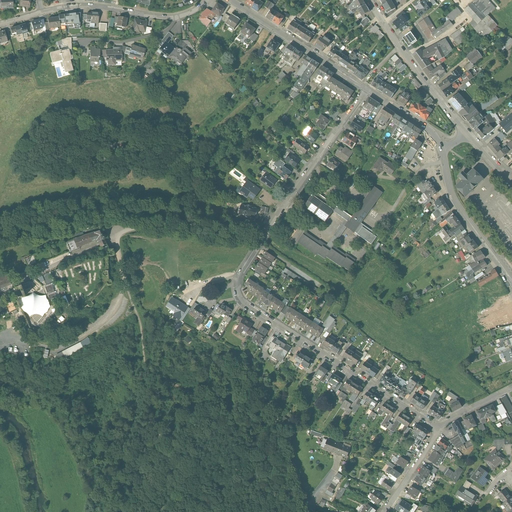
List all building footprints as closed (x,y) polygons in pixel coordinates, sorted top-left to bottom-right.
[(248,0),(246,4),(252,8),(257,0),(256,0),(248,0)] [(263,4),(257,0),(252,8),(258,12),(262,6),(263,4)] [(362,0),(359,0),(354,3),(356,5),(358,10),(366,5),(362,0)] [(391,0),(390,1),(383,5),(388,13),(394,10),(395,9),(393,5),(398,2),(396,0),(391,0)] [(474,0),(464,10),(474,20),(470,24),(484,39),(497,27),(487,16),(495,8),(487,0),(474,0)] [(421,8),(415,12),(419,17),(429,10),(425,4),(424,5),(423,3),(419,5),(421,8)] [(216,4),(208,17),(204,15),(199,20),(204,25),(208,22),(208,21),(210,22),(212,20),(213,21),(214,18),(213,18),(215,15),(219,18),(225,10),(216,4)] [(356,5),(350,9),(353,14),(358,10),(356,5)] [(366,5),(358,10),(361,14),(356,17),(358,19),(370,12),(368,8),(367,8),(366,5)] [(457,8),(446,17),(449,21),(451,23),(462,14),(457,8)] [(271,12),(267,18),(273,22),(278,14),(272,10),(271,12)] [(403,11),(396,16),(398,19),(401,16),(402,17),(405,14),(403,11)] [(91,15),(86,14),(86,15),(86,21),(85,23),(90,24),(90,21),(93,21),(98,22),(98,14),(91,13),(91,15)] [(230,17),(225,14),(221,20),(226,24),(228,21),(230,17)] [(284,18),(278,14),(273,22),(279,26),(284,18)] [(296,17),(292,14),(289,19),(288,19),(293,22),(294,20),(296,17)] [(234,16),(233,15),(232,15),(231,17),(230,17),(228,21),(226,24),(228,25),(228,26),(230,27),(234,29),(240,20),(239,20),(239,19),(237,18),(235,17),(234,16)] [(398,19),(393,23),(398,29),(399,29),(400,30),(405,25),(404,24),(406,22),(402,17),(401,16),(398,19)] [(427,17),(423,20),(428,28),(433,25),(427,17)] [(126,20),(118,18),(117,19),(116,25),(116,28),(124,29),(126,20)] [(367,18),(360,24),(364,28),(371,22),(367,18)] [(58,19),(47,20),(48,23),(49,29),(59,28),(59,27),(58,19)] [(294,20),(293,22),(288,30),(295,34),(299,26),(295,24),(296,21),(294,20)] [(423,20),(418,24),(428,39),(433,36),(431,34),(432,33),(428,28),(423,20)] [(40,21),(31,24),(33,32),(42,29),(41,25),(40,25),(40,21)] [(141,22),(134,21),(132,32),(138,33),(139,31),(144,32),(145,28),(146,23),(141,22)] [(432,33),(431,34),(433,36),(435,39),(453,26),(451,23),(449,21),(436,30),(432,33)] [(256,30),(247,24),(240,34),(242,32),(245,34),(244,36),(249,40),(253,33),(256,30)] [(307,31),(299,26),(295,34),(302,38),(307,31)] [(19,27),(10,30),(11,35),(16,34),(16,37),(22,35),(19,27)] [(307,31),(302,38),(309,43),(315,34),(313,32),(315,30),(309,27),(309,28),(308,28),(307,31)] [(409,27),(402,33),(404,36),(410,32),(411,32),(413,31),(409,27)] [(460,29),(450,36),(454,41),(463,32),(460,29)] [(411,32),(410,32),(404,36),(402,38),(409,47),(417,41),(411,32)] [(258,37),(253,33),(249,40),(254,43),(258,37)] [(328,39),(324,37),(319,43),(318,42),(315,46),(323,52),(326,47),(327,47),(334,39),(330,36),(328,39)] [(66,38),(61,41),(63,46),(69,45),(69,38),(66,38)] [(163,45),(159,49),(162,52),(160,54),(166,59),(170,54),(174,50),(167,44),(169,41),(167,39),(163,45)] [(446,39),(438,44),(440,46),(425,55),(427,59),(435,54),(436,55),(437,55),(440,60),(445,57),(453,51),(446,39)] [(277,43),(272,40),(267,48),(268,48),(266,51),(265,52),(269,54),(271,51),(275,53),(280,45),(279,45),(279,43),(278,42),(277,43)] [(438,43),(422,52),(421,51),(412,55),(423,70),(430,66),(428,62),(427,59),(425,55),(440,46),(438,44),(438,43)] [(296,50),(289,45),(285,53),(287,55),(284,61),(286,62),(288,63),(296,50)] [(332,51),(328,56),(333,59),(339,52),(343,47),(341,45),(339,47),(336,46),(332,51)] [(145,51),(132,46),(128,56),(134,58),(134,56),(142,59),(145,51)] [(95,48),(90,48),(90,60),(98,61),(98,58),(99,58),(99,51),(95,50),(95,48)] [(178,50),(175,48),(174,50),(170,54),(173,57),(173,58),(173,60),(172,61),(175,63),(177,60),(181,63),(184,60),(184,59),(185,57),(186,59),(190,54),(189,53),(190,53),(187,51),(187,50),(185,49),(184,49),(182,49),(182,50),(181,51),(179,49),(178,50)] [(261,48),(259,52),(256,54),(262,58),(265,52),(266,51),(261,48)] [(118,50),(118,51),(116,51),(116,50),(115,49),(114,49),(113,49),(113,50),(112,51),(105,51),(106,62),(109,62),(109,66),(115,66),(115,62),(122,61),(122,54),(121,53),(122,50),(118,50)] [(68,50),(59,52),(59,51),(55,52),(55,53),(51,54),(54,64),(53,61),(61,58),(64,71),(72,69),(70,60),(72,59),(71,56),(70,56),(68,50)] [(303,54),(296,50),(288,63),(292,65),(295,60),(298,62),(303,54)] [(478,51),(468,58),(473,65),(483,58),(478,51)] [(341,53),(339,52),(333,59),(340,64),(346,57),(341,53)] [(348,58),(346,57),(340,64),(347,68),(353,61),(358,56),(353,53),(348,58)] [(358,56),(353,61),(347,68),(351,71),(357,64),(354,62),(356,60),(357,60),(358,58),(360,60),(363,56),(362,56),(359,54),(358,56)] [(395,54),(391,58),(395,62),(399,58),(395,54)] [(313,60),(306,56),(301,63),(308,68),(313,60)] [(313,60),(308,68),(315,72),(320,65),(313,60)] [(357,64),(351,71),(355,74),(361,66),(360,66),(357,64)] [(430,66),(423,70),(431,80),(436,76),(437,76),(433,71),(433,70),(436,67),(434,64),(430,66)] [(369,73),(361,66),(355,74),(354,75),(361,80),(364,80),(369,73)] [(440,66),(433,71),(437,76),(436,76),(437,78),(438,77),(445,72),(445,71),(444,70),(444,69),(443,69),(440,66)] [(329,71),(323,67),(318,74),(319,75),(316,80),(321,83),(324,78),(329,71)] [(461,77),(456,70),(452,73),(454,76),(448,79),(451,84),(461,77)] [(468,72),(465,74),(461,77),(463,80),(467,77),(469,80),(473,77),(473,76),(477,73),(476,72),(475,72),(474,70),(469,73),(468,72)] [(329,71),(324,78),(321,83),(324,85),(324,87),(326,88),(332,78),(335,74),(329,71)] [(445,72),(438,77),(442,80),(448,74),(445,72)] [(283,73),(278,77),(283,82),(288,77),(283,73)] [(338,81),(332,78),(327,86),(333,89),(338,81)] [(379,80),(376,78),(371,86),(377,90),(378,89),(382,82),(383,81),(380,78),(379,80)] [(421,86),(414,78),(410,82),(418,91),(421,86)] [(386,84),(380,92),(384,94),(389,86),(390,85),(393,82),(390,79),(386,83),(386,84)] [(338,81),(333,89),(338,93),(343,85),(338,81)] [(378,89),(377,90),(380,92),(386,84),(382,82),(378,89)] [(455,82),(452,84),(449,86),(452,91),(453,91),(455,89),(455,90),(459,87),(455,82)] [(343,85),(338,93),(343,97),(349,88),(343,85)] [(397,91),(389,86),(384,94),(392,99),(397,91)] [(443,90),(447,97),(454,92),(453,91),(452,91),(449,86),(443,90)] [(349,88),(343,97),(349,100),(354,92),(349,88)] [(424,100),(429,97),(424,90),(419,94),(424,100)] [(411,96),(404,91),(397,101),(405,106),(411,96)] [(467,104),(458,94),(449,100),(459,112),(466,105),(467,104)] [(380,105),(369,98),(363,107),(371,113),(373,111),(374,108),(377,109),(379,105),(380,105)] [(415,106),(413,105),(412,107),(410,110),(417,116),(422,107),(416,104),(415,106)] [(379,105),(377,109),(374,108),(373,111),(377,114),(382,106),(379,105)] [(466,105),(459,112),(462,116),(466,120),(477,111),(472,106),(469,109),(466,105)] [(371,113),(363,107),(358,116),(360,117),(366,121),(371,113)] [(426,110),(422,107),(417,116),(426,121),(428,117),(429,116),(429,115),(432,110),(427,108),(426,110)] [(395,114),(385,108),(382,113),(383,114),(377,123),(383,127),(386,123),(387,124),(390,118),(392,119),(395,114)] [(477,111),(466,120),(468,123),(479,114),(477,111)] [(483,119),(481,121),(483,123),(487,127),(489,125),(493,130),(494,130),(493,130),(499,125),(501,122),(493,112),(488,116),(488,115),(483,119)] [(499,125),(507,134),(511,128),(511,113),(501,122),(499,125)] [(395,114),(392,119),(394,121),(393,123),(398,126),(403,119),(395,114)] [(479,114),(468,123),(475,131),(478,127),(483,123),(481,121),(483,119),(479,114)] [(330,121),(322,115),(319,119),(320,120),(316,125),(315,124),(323,130),(326,127),(328,125),(330,121)] [(357,121),(355,119),(351,126),(360,132),(365,125),(364,125),(357,121)] [(409,123),(403,119),(398,126),(404,130),(409,123)] [(415,127),(409,123),(404,130),(407,132),(411,134),(415,127)] [(487,127),(482,131),(478,127),(475,131),(477,133),(482,139),(493,130),(489,125),(487,127)] [(422,131),(415,127),(411,134),(409,137),(415,141),(417,139),(422,131)] [(311,130),(306,137),(313,143),(318,137),(316,136),(317,135),(311,130)] [(506,138),(501,133),(494,139),(498,144),(506,138)] [(355,138),(349,134),(346,139),(345,139),(344,140),(344,142),(352,147),(357,139),(355,138)] [(309,148),(298,139),(294,145),(305,154),(309,148)] [(422,142),(417,139),(415,141),(411,149),(412,150),(413,149),(417,151),(422,143),(422,142)] [(498,144),(494,139),(487,145),(492,150),(496,147),(499,145),(498,144)] [(511,149),(511,150),(507,146),(500,152),(496,155),(499,159),(500,159),(500,160),(509,153),(511,156),(511,149)] [(340,147),(336,153),(348,161),(352,155),(347,152),(340,147)] [(293,156),(290,154),(288,157),(289,157),(287,160),(286,159),(285,160),(295,167),(300,161),(293,156)] [(388,163),(381,158),(374,167),(381,173),(384,169),(391,175),(397,168),(389,162),(388,163)] [(285,164),(278,159),(276,161),(283,167),(284,167),(285,164)] [(332,159),(327,166),(335,171),(340,164),(332,159)] [(284,167),(283,167),(276,161),(273,165),(277,168),(274,172),(285,180),(291,172),(284,167)] [(466,176),(463,172),(459,176),(462,180),(456,187),(466,197),(483,180),(473,170),(466,176)] [(268,175),(263,171),(259,176),(263,178),(261,181),(271,188),(274,184),(276,181),(268,175)] [(430,180),(427,182),(426,181),(425,182),(426,183),(423,185),(425,187),(428,191),(434,186),(430,180)] [(253,187),(247,183),(245,185),(242,183),(239,187),(242,189),(241,189),(241,190),(240,192),(247,197),(248,195),(253,199),(260,190),(254,186),(253,187)] [(353,217),(349,222),(349,221),(348,222),(345,226),(347,227),(354,233),(355,232),(371,244),(378,235),(361,223),(362,222),(361,222),(378,200),(383,193),(373,186),(368,192),(370,193),(353,217)] [(428,191),(422,194),(427,201),(430,198),(438,193),(434,186),(428,191)] [(336,206),(315,191),(313,195),(312,194),(311,196),(312,196),(308,201),(306,203),(307,203),(305,206),(326,221),(333,211),(336,206)] [(427,201),(423,203),(425,207),(426,206),(427,204),(429,202),(432,200),(430,198),(427,201)] [(442,198),(438,200),(438,199),(436,200),(437,201),(434,203),(438,209),(446,204),(442,198)] [(446,204),(438,209),(443,216),(450,211),(446,204)] [(247,206),(241,205),(239,215),(245,216),(244,217),(248,218),(248,217),(254,218),(255,215),(256,215),(257,212),(256,212),(256,208),(250,207),(251,206),(247,205),(247,206)] [(353,217),(336,206),(333,211),(345,219),(348,222),(349,221),(349,222),(353,217)] [(451,213),(441,221),(444,225),(449,222),(450,224),(452,223),(454,225),(458,222),(451,213)] [(345,219),(327,246),(320,241),(319,241),(305,232),(298,241),(317,255),(318,253),(325,258),(327,256),(341,266),(342,265),(349,270),(354,262),(355,260),(346,254),(345,255),(333,247),(347,227),(345,226),(348,222),(345,219)] [(460,224),(455,227),(450,231),(453,236),(455,235),(456,237),(465,230),(460,224)] [(450,231),(449,232),(445,227),(441,230),(446,237),(443,239),(445,242),(453,236),(450,231)] [(99,231),(73,240),(75,240),(78,248),(79,248),(91,243),(90,240),(96,239),(97,242),(96,242),(96,243),(98,243),(99,245),(100,248),(106,245),(104,242),(103,240),(104,240),(104,239),(105,238),(105,237),(104,236),(103,235),(102,235),(101,235),(99,231)] [(468,235),(458,242),(463,248),(465,247),(473,241),(468,235)] [(414,238),(411,243),(418,247),(421,242),(414,238)] [(75,240),(73,240),(73,241),(63,244),(63,246),(66,245),(70,253),(79,249),(79,248),(78,248),(75,240)] [(473,241),(465,247),(470,253),(478,248),(473,241)] [(481,251),(478,252),(475,254),(479,261),(485,257),(481,251)] [(275,258),(266,252),(262,257),(270,263),(271,260),(273,261),(275,258)] [(270,263),(262,257),(259,263),(267,268),(268,266),(269,267),(271,263),(270,263)] [(487,266),(483,260),(478,263),(478,261),(475,263),(472,265),(470,266),(472,270),(475,268),(479,266),(481,269),(487,266)] [(267,268),(259,263),(255,268),(263,274),(264,271),(266,272),(268,269),(267,268)] [(469,272),(465,275),(467,278),(472,275),(472,276),(473,275),(472,273),(473,272),(474,272),(475,272),(481,269),(479,266),(475,268),(472,270),(469,272)] [(29,270),(15,276),(17,281),(31,275),(29,270)] [(492,274),(477,283),(480,287),(498,276),(495,270),(491,272),(492,274)] [(479,274),(474,277),(474,278),(475,280),(484,275),(482,272),(479,274)] [(0,288),(11,285),(8,278),(7,275),(0,277),(0,288)] [(256,284),(249,279),(246,284),(250,287),(247,291),(253,294),(257,287),(255,285),(256,284)] [(286,290),(293,284),(288,279),(281,286),(286,290)] [(30,288),(31,287),(29,282),(21,285),(24,291),(30,288)] [(262,287),(258,285),(257,287),(253,294),(258,298),(263,290),(261,289),(262,287)] [(11,289),(15,300),(18,299),(24,297),(19,286),(11,289)] [(24,297),(18,299),(23,310),(29,316),(30,316),(37,323),(41,317),(42,317),(46,312),(49,307),(49,306),(49,305),(49,303),(48,301),(45,295),(41,286),(39,288),(37,289),(35,291),(30,288),(26,296),(24,297)] [(266,292),(263,290),(258,298),(257,299),(263,303),(268,295),(266,294),(266,292)] [(272,296),(269,294),(268,295),(263,303),(268,306),(273,299),(271,297),(272,296)] [(273,299),(268,306),(274,310),(279,302),(277,301),(277,300),(274,297),(273,299)] [(185,306),(173,298),(167,307),(177,313),(178,310),(181,312),(185,306)] [(423,298),(418,301),(421,307),(426,304),(423,298)] [(282,303),(280,301),(279,302),(274,310),(279,314),(280,312),(285,305),(286,305),(288,302),(284,299),(282,303)] [(421,314),(420,312),(411,317),(423,342),(432,338),(441,354),(467,341),(465,338),(468,336),(464,328),(455,310),(453,306),(451,302),(423,316),(421,314)] [(232,310),(222,304),(216,311),(216,312),(221,315),(222,313),(228,317),(232,310)] [(207,313),(198,307),(193,313),(197,315),(196,316),(202,320),(207,313)] [(290,308),(285,317),(290,320),(295,313),(293,311),(294,310),(290,308)] [(295,313),(290,320),(296,324),(301,316),(298,315),(299,314),(296,312),(295,313)] [(301,316),(296,324),(301,328),(306,320),(304,319),(305,317),(301,315),(301,316)] [(249,322),(240,316),(237,321),(239,323),(234,331),(240,334),(242,330),(247,333),(250,328),(252,325),(249,323),(249,322)] [(218,332),(222,335),(231,321),(228,319),(218,332)] [(306,320),(301,328),(307,331),(312,324),(310,322),(310,321),(307,319),(306,320)] [(312,324),(307,331),(312,335),(317,327),(315,326),(316,325),(312,322),(312,324)] [(317,327),(312,335),(318,339),(323,331),(321,329),(322,328),(318,326),(317,327)] [(268,331),(261,327),(257,332),(257,333),(254,337),(252,340),(259,344),(259,345),(265,336),(268,331)] [(255,331),(250,328),(247,333),(247,334),(252,337),(252,336),(255,331)] [(265,336),(259,345),(259,344),(258,345),(262,348),(268,338),(265,336)] [(283,345),(281,343),(282,342),(276,338),(275,338),(273,336),(267,346),(270,348),(274,350),(272,356),(274,356),(282,361),(284,357),(285,357),(288,352),(290,348),(284,344),(283,345)] [(511,338),(508,340),(507,337),(502,339),(500,339),(502,347),(504,347),(505,347),(508,346),(508,347),(511,345),(511,338)] [(79,343),(55,355),(58,361),(83,348),(91,343),(87,338),(79,343)] [(335,342),(328,338),(323,345),(330,350),(335,342)] [(337,344),(335,342),(330,350),(337,354),(341,348),(344,342),(340,339),(337,344)] [(511,348),(507,350),(506,349),(500,351),(501,354),(503,354),(504,358),(506,362),(511,360),(511,348)] [(354,353),(347,349),(342,357),(349,361),(354,353)] [(306,356),(299,352),(298,354),(296,354),(295,355),(297,356),(294,359),(294,360),(301,364),(306,356)] [(361,358),(354,353),(349,361),(356,365),(361,358)] [(301,364),(294,360),(294,359),(289,355),(289,356),(287,358),(286,360),(298,368),(299,367),(301,364)] [(313,361),(306,356),(301,364),(303,366),(307,368),(310,365),(311,366),(312,364),(311,363),(313,361)] [(372,366),(365,362),(360,369),(367,374),(372,366)] [(380,364),(376,369),(378,371),(381,373),(384,367),(380,364)] [(328,371),(321,366),(314,377),(321,382),(325,375),(328,371)] [(376,369),(372,366),(367,374),(374,378),(378,371),(376,369)] [(341,379),(333,374),(328,382),(333,385),(331,388),(334,390),(341,379)] [(386,376),(384,375),(380,382),(385,386),(386,384),(390,379),(386,376)] [(397,382),(391,377),(390,379),(386,384),(393,389),(396,384),(397,382)] [(355,384),(349,380),(344,387),(351,392),(355,384)] [(362,389),(355,384),(351,392),(358,396),(362,389)] [(398,385),(396,384),(393,389),(399,393),(402,388),(398,385)] [(403,387),(402,388),(399,393),(398,394),(404,398),(409,391),(407,390),(403,387)] [(343,398),(342,400),(345,401),(348,395),(342,392),(340,396),(343,398)] [(375,396),(367,392),(360,404),(363,406),(366,402),(370,404),(375,396)] [(418,397),(415,395),(410,402),(416,405),(420,399),(418,397)] [(380,400),(375,396),(370,404),(372,405),(375,407),(376,406),(377,406),(379,403),(378,403),(380,400)] [(511,407),(505,396),(501,398),(511,417),(511,407)] [(423,400),(420,399),(416,405),(423,410),(427,403),(423,400)] [(459,402),(450,406),(453,412),(458,410),(457,409),(461,407),(461,408),(462,408),(459,402)] [(360,406),(356,403),(352,411),(355,413),(360,406)] [(390,407),(385,403),(380,410),(383,411),(386,413),(390,407)] [(502,404),(496,407),(500,416),(506,413),(502,404)] [(492,405),(487,407),(488,408),(485,409),(489,418),(492,416),(491,414),(496,412),(492,405)] [(435,408),(432,406),(428,413),(433,416),(437,409),(435,408)] [(396,410),(390,407),(386,413),(388,415),(387,417),(386,417),(387,418),(386,418),(386,419),(382,425),(385,427),(388,422),(396,410)] [(437,409),(433,416),(438,420),(443,413),(440,411),(437,409)] [(485,409),(481,411),(477,413),(480,420),(484,418),(485,419),(489,418),(485,409)] [(373,419),(377,415),(373,410),(369,415),(373,419)] [(406,417),(401,413),(397,420),(399,422),(402,424),(406,417)] [(471,415),(463,419),(468,428),(472,426),(472,427),(476,426),(471,415)] [(412,421),(406,417),(402,424),(405,426),(408,427),(412,421)] [(461,422),(459,424),(458,422),(451,425),(455,432),(457,431),(459,435),(463,433),(462,430),(465,429),(461,422)] [(417,424),(416,426),(415,425),(413,428),(414,429),(413,431),(415,432),(412,437),(415,439),(416,438),(423,427),(417,424)] [(429,431),(423,427),(416,438),(417,439),(414,443),(419,446),(429,431)] [(465,429),(462,430),(463,433),(459,435),(463,444),(470,440),(465,429)] [(448,443),(442,439),(438,445),(445,450),(449,453),(453,448),(450,446),(451,445),(449,444),(448,443)] [(336,443),(328,440),(324,449),(333,452),(336,443)] [(349,448),(336,443),(334,451),(338,452),(340,453),(341,452),(347,454),(349,448)] [(445,450),(438,445),(434,451),(441,456),(445,450)] [(496,449),(488,456),(489,457),(485,461),(484,459),(484,460),(493,470),(492,469),(500,462),(501,463),(505,459),(496,449)] [(441,456),(434,451),(428,460),(437,466),(443,457),(441,456)] [(408,462),(401,457),(396,464),(404,469),(408,462)] [(394,470),(389,466),(386,471),(397,479),(401,474),(394,470)] [(419,473),(426,478),(430,471),(423,466),(419,473)] [(480,467),(472,478),(483,486),(488,480),(484,477),(487,472),(480,467)] [(454,473),(449,470),(446,475),(450,478),(454,473)] [(337,473),(331,484),(328,490),(332,492),(342,476),(337,473)] [(426,478),(419,473),(414,481),(417,483),(416,484),(418,485),(419,484),(421,485),(423,482),(426,478)] [(385,479),(381,484),(390,491),(394,486),(385,479)] [(466,481),(463,486),(469,489),(471,484),(466,481)] [(341,486),(337,497),(342,499),(347,488),(341,486)] [(419,491),(411,487),(407,494),(415,498),(419,491)] [(475,495),(465,489),(463,492),(459,498),(463,501),(464,500),(468,502),(467,504),(471,506),(478,496),(476,495),(475,495)] [(511,498),(504,490),(498,495),(504,503),(511,498)] [(374,491),(369,497),(380,505),(384,498),(374,491)] [(504,503),(503,504),(505,507),(505,508),(507,511),(508,511),(511,510),(511,509),(511,499),(511,498),(504,503)] [(411,507),(402,501),(397,509),(400,511),(399,511),(414,511),(418,506),(414,504),(411,507)]
